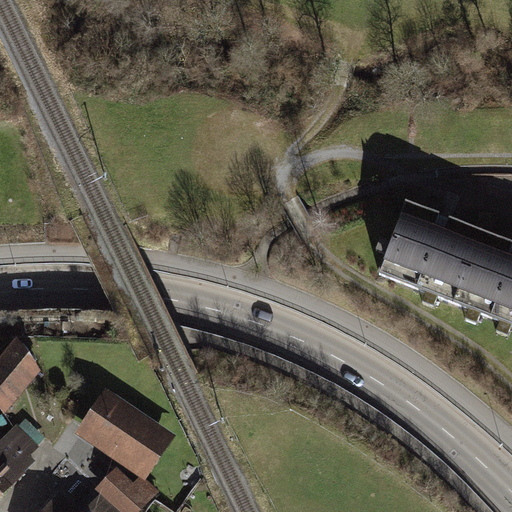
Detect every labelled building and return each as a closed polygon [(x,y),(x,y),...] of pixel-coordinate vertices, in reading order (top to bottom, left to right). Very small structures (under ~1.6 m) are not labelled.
[(511,254),(400,209),(375,271),(511,326),(511,254)] [(10,347),(0,359),(0,412),(5,418),(41,378),(10,347)] [(105,395),(78,435),(143,478),(169,438),(105,395)] [(15,424),(0,440),(0,502),(36,464),(29,457),(40,446),(15,424)] [(74,511),(59,499),(47,511),(145,511),(156,499),(139,484),(133,491),(113,474),(79,511),(74,511)]
